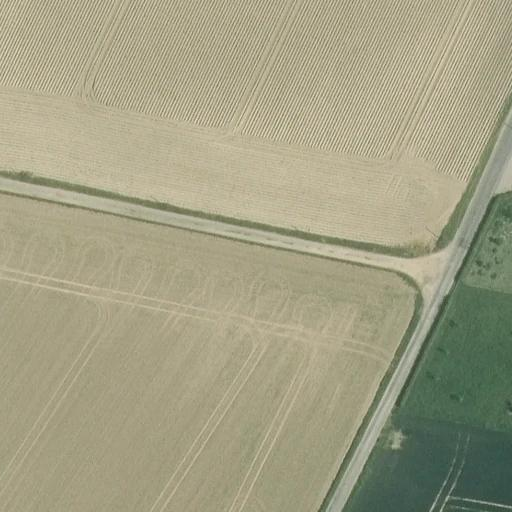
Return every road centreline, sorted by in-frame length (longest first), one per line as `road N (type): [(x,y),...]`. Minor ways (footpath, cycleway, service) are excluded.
road 1 (unclassified): [(449,277),(0,182)]
road 2 (unclassified): [(449,277),(336,511)]
road 3 (unclassified): [(511,140),(449,277)]
